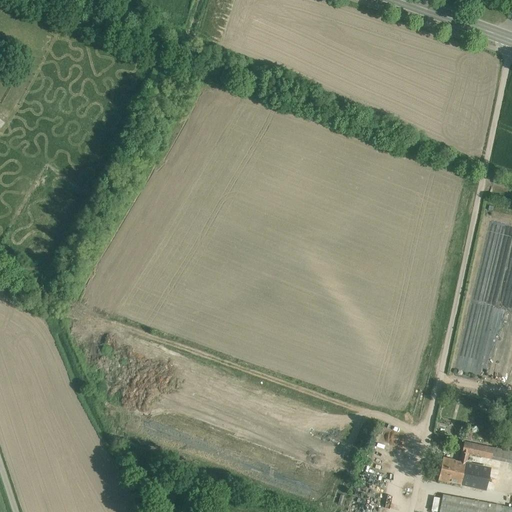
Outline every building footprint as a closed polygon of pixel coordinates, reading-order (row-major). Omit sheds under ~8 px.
[(494,448),(464,442),(460,462),(455,461),(450,482),(484,490),(489,468),(470,464),(471,462),(467,461),(468,454),(491,459),(494,448)] [(511,451),(493,448),(494,448),(491,459),(511,463),(511,451)] [(455,460),(443,457),(438,480),(450,483),(450,482),(455,461),(455,460)] [(511,511),(511,507),(443,495),(439,511),(511,511)] [(431,496),(428,509),(434,510),(437,497),(431,496)]
